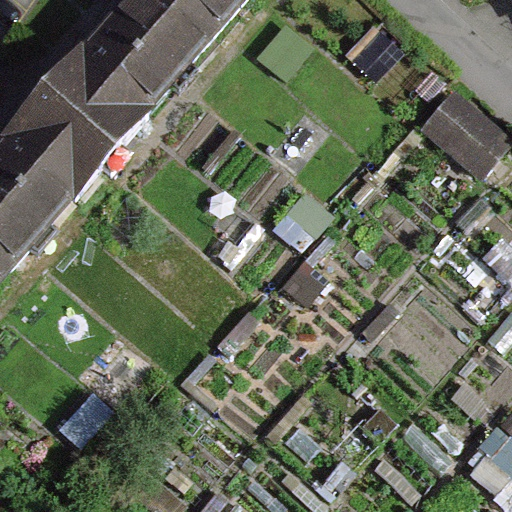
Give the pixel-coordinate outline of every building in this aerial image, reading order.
[(140,0),(121,21),(84,62),(147,118),(219,37),(177,0),(140,0)] [(177,0),(219,37),(251,0),(177,0)] [(50,101),(12,143),(74,199),(147,118),(84,62),(50,101)] [(511,145),(461,99),(426,136),(485,189),(511,159),(511,145)] [(0,156),(0,277),(2,280),(74,199),(12,143),(0,156)]
